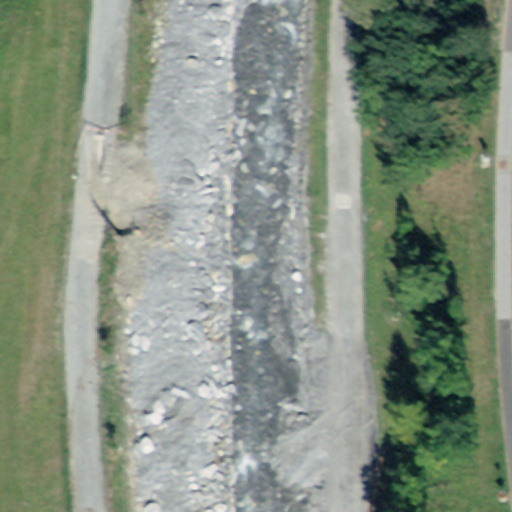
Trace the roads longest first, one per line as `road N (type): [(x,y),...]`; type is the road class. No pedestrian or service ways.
road 1 (track): [(347,0),(332,120),(351,511)]
road 2 (track): [(181,511),(176,143),(191,0)]
